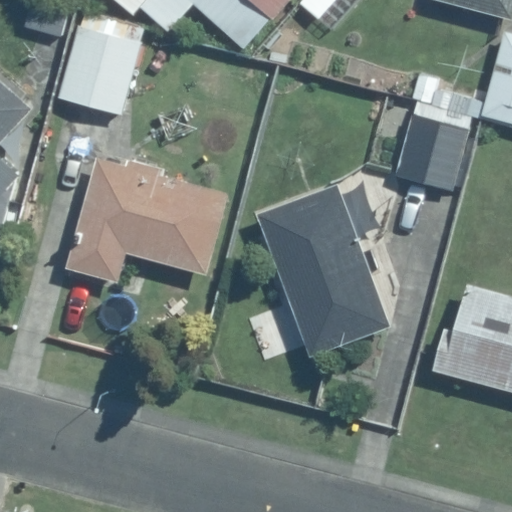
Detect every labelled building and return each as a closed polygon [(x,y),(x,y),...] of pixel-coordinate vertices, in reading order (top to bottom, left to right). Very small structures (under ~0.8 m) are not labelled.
[(120,0),(137,15),(146,6),(171,30),(195,4),(245,49),(290,0),(120,0)] [(303,0),(303,1),(324,20),(341,0),(303,0)] [(511,0),(451,0),(511,14),(511,0)] [(35,3),(30,29),(70,37),(75,12),(35,3)] [(83,22),(64,100),(133,117),(152,39),(83,22)] [(511,28),(486,114),(511,121),(511,28)] [(0,69),(0,146),(38,106),(0,69)] [(437,105),(420,101),(402,176),(456,189),(474,113),(453,108),(457,90),(442,86),(437,105)] [(125,279),(132,251),(209,271),(230,188),(99,154),(71,265),(125,279)] [(342,182),(260,212),(312,352),(393,322),(342,182)] [(448,325),(436,366),(511,387),(511,289),(471,278),(457,328),(448,325)]
